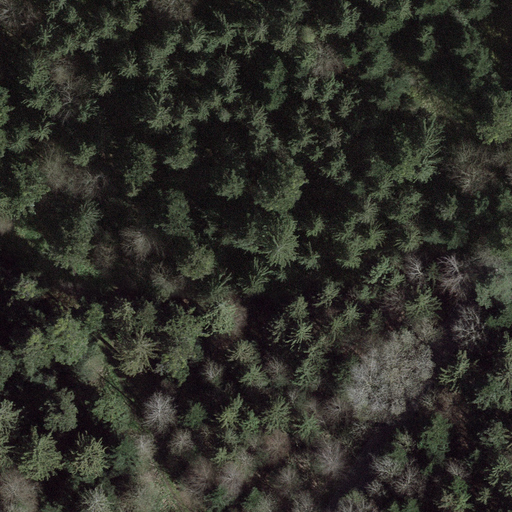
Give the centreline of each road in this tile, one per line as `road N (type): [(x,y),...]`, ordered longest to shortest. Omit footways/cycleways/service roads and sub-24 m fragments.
road 1 (track): [(0,161),(72,276),(193,511)]
road 2 (tertiary): [(335,511),(511,236)]
